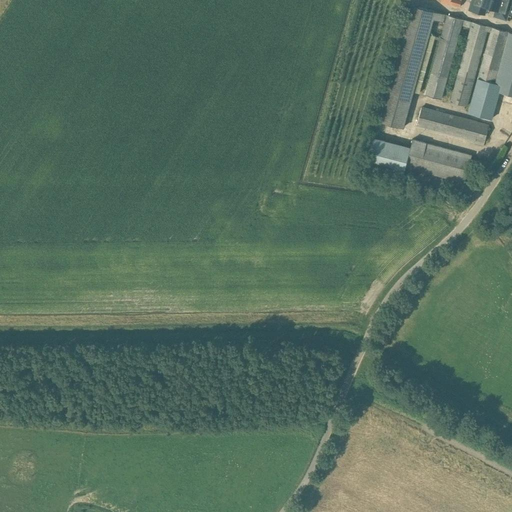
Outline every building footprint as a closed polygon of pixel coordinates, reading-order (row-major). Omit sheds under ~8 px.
[(511,0),(471,0),(469,10),(485,15),(487,7),(509,14),(511,0)] [(443,14),(417,7),(386,123),(407,129),(415,100),(419,101),(443,14)] [(495,83),(509,32),(472,22),(463,20),(447,15),(426,95),(441,99),(461,25),(470,28),(456,80),(451,103),(468,107),(473,83),(487,31),(491,32),(479,78),(495,83)] [(511,33),(509,32),(495,83),(493,90),(511,95),(511,33)] [(489,125),(422,107),(417,124),(484,142),(489,125)] [(403,177),(407,163),(411,147),(373,137),(365,167),(403,177)] [(413,139),(411,147),(407,163),(466,178),(472,155),(413,139)]
